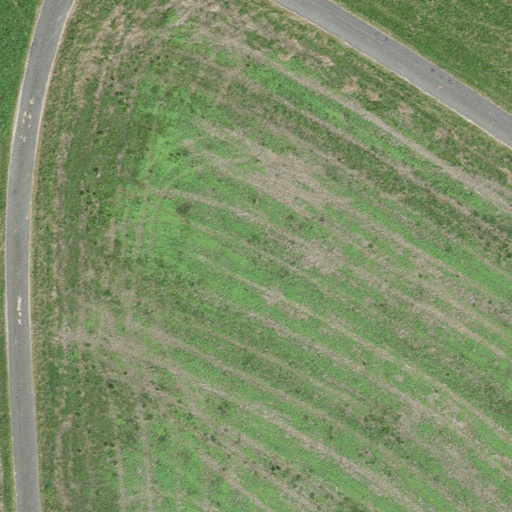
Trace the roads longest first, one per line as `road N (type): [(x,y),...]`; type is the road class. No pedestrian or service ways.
road 1 (track): [(60,0),(26,78),(10,274),(24,511)]
road 2 (residential): [(511,135),(295,0)]
